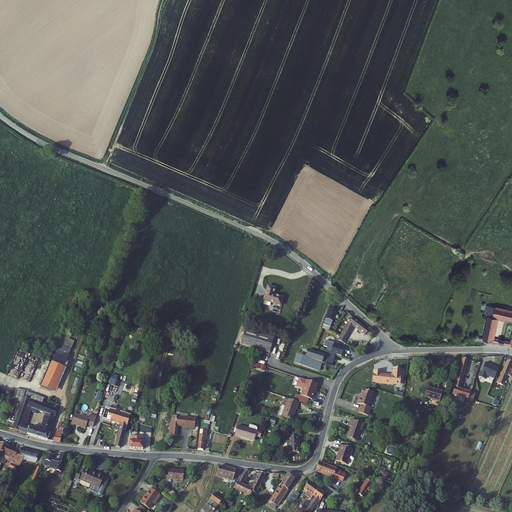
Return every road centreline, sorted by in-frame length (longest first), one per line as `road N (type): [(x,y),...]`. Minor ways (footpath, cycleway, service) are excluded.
road 1 (residential): [(392,350),(345,369),(316,455),(298,469),(43,445),(0,432)]
road 2 (unclassified): [(392,350),(274,241),(51,147),(0,115)]
road 3 (residential): [(511,351),(392,350)]
